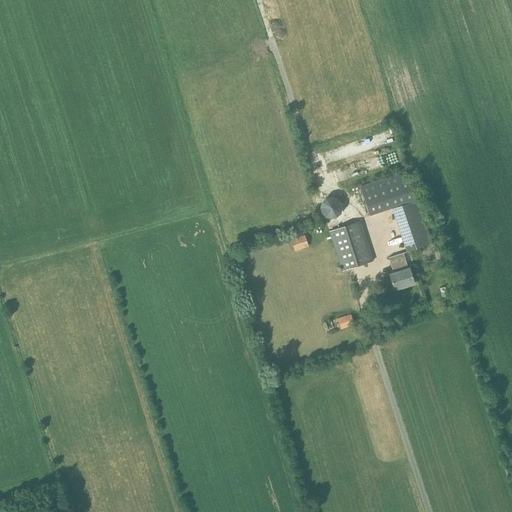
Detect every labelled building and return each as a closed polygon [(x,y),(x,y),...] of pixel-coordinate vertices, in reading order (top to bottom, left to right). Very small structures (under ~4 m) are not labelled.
[(359,187),(368,215),(414,200),(405,172),(359,187)] [(393,209),(407,252),(432,244),(418,201),(393,209)] [(329,231),(341,270),(372,261),(360,221),(329,231)] [(290,239),(294,251),(308,246),(304,235),(290,239)] [(388,257),(393,273),(388,274),(393,290),(413,283),(409,268),(407,268),(403,253),(388,257)] [(351,315),(337,319),(340,329),(354,325),(352,321),(351,315)]
